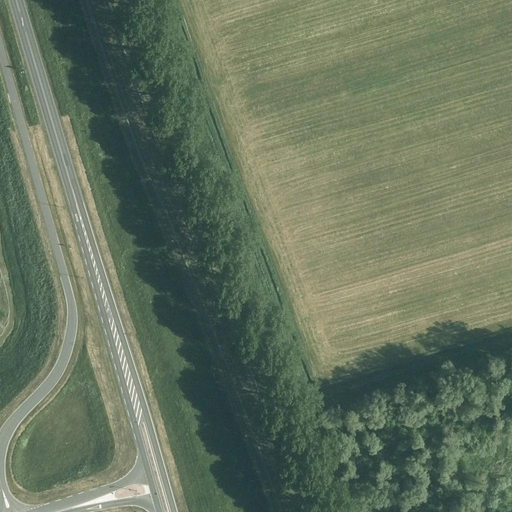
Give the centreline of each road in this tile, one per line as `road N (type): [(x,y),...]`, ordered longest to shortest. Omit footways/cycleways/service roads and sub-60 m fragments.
road 1 (unclassified): [(0,450),(62,364),(73,313),(0,47)]
road 2 (trunk): [(173,511),(69,187)]
road 3 (primary): [(72,206),(148,472)]
road 4 (trunk): [(69,187),(14,0)]
